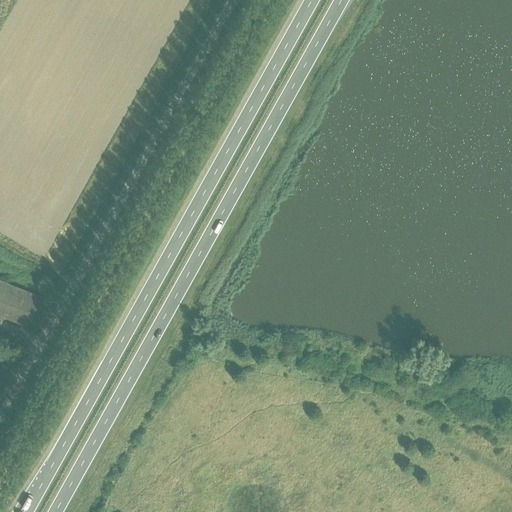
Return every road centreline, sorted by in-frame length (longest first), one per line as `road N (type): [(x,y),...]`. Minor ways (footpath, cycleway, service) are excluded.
road 1 (trunk): [(55,511),(341,0)]
road 2 (trunk): [(311,0),(26,511)]
road 3 (unclassified): [(0,416),(232,0)]
